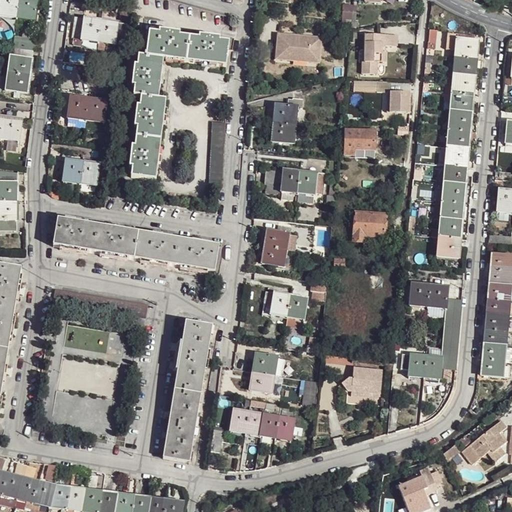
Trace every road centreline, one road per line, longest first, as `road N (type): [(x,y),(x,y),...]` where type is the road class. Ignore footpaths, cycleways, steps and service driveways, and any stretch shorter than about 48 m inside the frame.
road 1 (residential): [(496,21),(461,404),(425,434),(272,479),(230,484),(146,470)]
road 2 (residential): [(146,470),(16,441),(39,274)]
road 3 (residential): [(246,15),(232,312)]
road 4 (residential): [(39,274),(46,82),(61,0)]
road 5 (unknown): [(395,220),(428,0)]
road 6 (residential): [(172,304),(146,470)]
road 7 (residential): [(39,274),(153,292),(172,304)]
